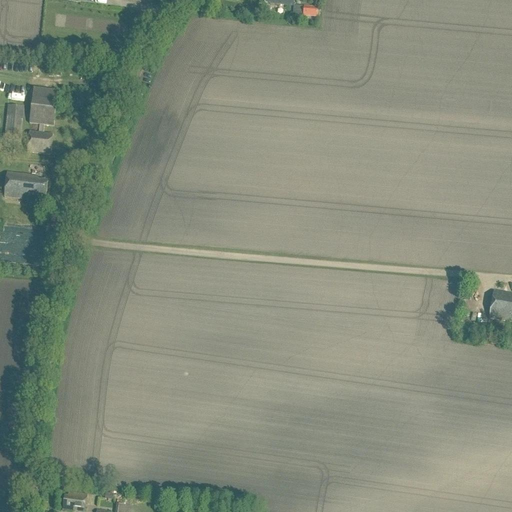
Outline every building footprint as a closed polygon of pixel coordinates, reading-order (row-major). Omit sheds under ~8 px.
[(264,2),(264,4),(270,5),(269,6),(293,9),(294,0),(258,0),(258,2),(264,2)] [(294,19),(319,21),(319,11),(295,9),(294,19)] [(39,126),(38,134),(29,133),(27,154),(51,156),(53,136),(43,135),(44,127),(53,128),(56,103),(32,100),(29,125),(39,126)] [(8,106),(4,140),(20,142),(24,107),(8,106)] [(4,199),(35,203),(35,198),(46,199),(48,183),(37,182),(37,178),(7,174),(4,199)] [(489,321),(511,324),(511,296),(493,294),(489,321)] [(466,337),(483,340),(485,327),(468,324),(466,337)] [(65,498),(62,511),(84,511),(87,497),(69,494),(68,498),(65,498)]
